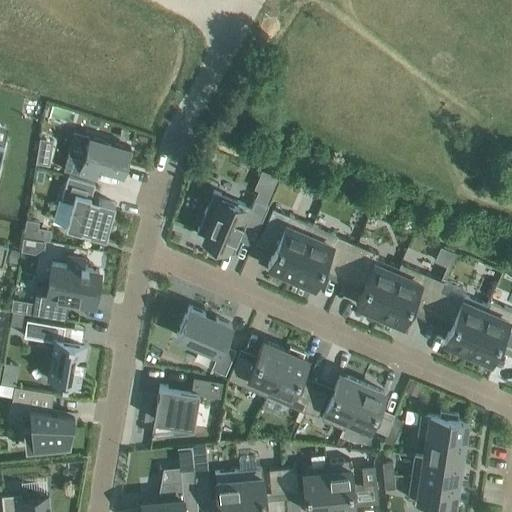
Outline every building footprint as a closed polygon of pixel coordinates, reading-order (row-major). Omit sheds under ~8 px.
[(99,166),(123,173),(131,146),(88,133),(77,172),(96,178),(99,166)] [(38,150),(36,162),(49,164),(51,152),(38,150)] [(95,181),(68,174),(61,198),(72,201),(66,225),(105,236),(115,202),(91,195),(95,181)] [(258,188),(255,195),(267,200),(269,193),(258,188)] [(247,221),(259,226),(268,203),(255,197),(251,205),(214,189),(196,230),(204,233),(203,236),(221,244),(220,246),(233,252),(247,221)] [(291,274),(312,223),(272,206),(258,239),(275,246),(267,264),(271,265),(269,270),(284,276),(285,272),(291,274)] [(25,223),(23,235),(36,237),(39,221),(26,218),(25,223)] [(342,275),(356,242),(312,223),(291,274),(296,276),(293,280),(308,287),(310,282),(314,284),(321,266),(342,275)] [(379,311),(400,261),(400,260),(398,265),(377,256),(379,251),(356,242),(342,275),(363,284),(355,302),(379,311)] [(67,263),(52,260),(48,283),(37,282),(32,312),(66,317),(69,296),(93,301),(99,268),(87,266),(88,263),(83,263),(84,258),(68,255),(67,263)] [(430,313),(445,279),(441,278),(400,261),(379,311),(384,314),(381,318),(396,324),(398,320),(402,321),(409,304),(430,313)] [(446,264),(441,278),(445,279),(445,280),(451,266),(446,264)] [(467,349),(489,298),(488,298),(486,302),(464,293),(462,297),(441,288),(445,280),(445,279),(430,313),(451,322),(444,339),(467,349)] [(511,308),(489,298),(467,349),(472,351),(470,356),(485,362),(487,358),(490,359),(498,342),(511,347),(511,308)] [(231,322),(189,304),(176,334),(217,351),(210,368),(211,369),(212,366),(225,372),(234,349),(222,344),(231,322)] [(14,309),(11,322),(23,324),(26,311),(14,309)] [(47,377),(79,383),(86,341),(62,337),(65,323),(26,317),(24,334),(54,339),(47,377)] [(266,393),(285,347),(263,338),(255,358),(238,351),(227,376),(266,393)] [(288,348),(285,347),(266,393),(304,409),(305,408),(315,384),(298,377),(307,356),(302,354),(304,350),(290,344),(288,348)] [(362,380),(341,371),(321,416),(343,426),(362,380)] [(160,383),(154,418),(173,421),(172,431),(192,429),(198,391),(220,395),(223,379),(193,374),(191,388),(160,383)] [(384,390),(362,380),(343,426),(344,426),(346,422),(367,431),(384,390)] [(53,390),(14,384),(10,409),(30,412),(31,423),(31,424),(24,425),(26,446),(33,445),(69,442),(72,420),(73,414),(74,414),(74,412),(56,409),(56,410),(50,409),(53,390)] [(328,390),(315,384),(305,408),(318,413),(328,390)] [(439,414),(421,411),(417,433),(463,440),(466,418),(457,417),(458,411),(440,409),(439,414)] [(392,417),(383,413),(378,425),(387,429),(389,426),(392,417)] [(394,414),(392,417),(389,426),(398,430),(403,418),(394,414)] [(389,426),(387,429),(383,438),(392,442),(398,430),(389,426)] [(414,453),(460,460),(463,440),(417,433),(417,434),(426,436),(424,454),(414,453)] [(411,474),(457,481),(460,460),(414,453),(411,474)] [(325,459),(325,464),(326,464),(330,508),(354,506),(349,457),(325,459)] [(382,461),(384,474),(394,473),(392,460),(382,461)] [(142,498),(143,511),(184,511),(184,498),(197,497),(194,474),(193,461),(179,462),(180,476),(162,478),(158,496),(142,498)] [(296,464),(282,465),(285,490),(298,489),(296,464)] [(330,508),(326,464),(325,464),(302,466),(307,511),(312,510),(311,511),(327,511),(327,509),(330,508)] [(266,511),(261,465),(238,467),(242,511),(266,511)] [(282,465),(268,466),(271,492),(285,490),(282,465)] [(242,511),(238,467),(214,470),(218,511),(242,511)] [(376,482),(375,469),(365,470),(366,483),(376,482)] [(211,498),(209,472),(194,474),(197,497),(197,499),(211,498)] [(394,473),(384,474),(385,487),(395,486),(394,473)] [(444,501),(453,503),(457,481),(411,474),(407,496),(426,499),(426,504),(443,507),(444,501)] [(21,494),(21,491),(1,493),(3,511),(49,511),(48,492),(21,494)]
